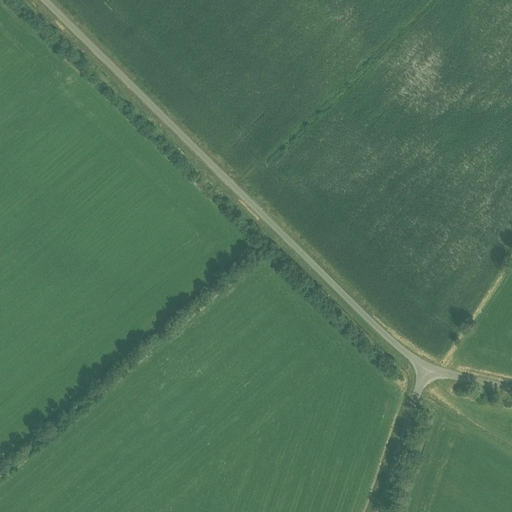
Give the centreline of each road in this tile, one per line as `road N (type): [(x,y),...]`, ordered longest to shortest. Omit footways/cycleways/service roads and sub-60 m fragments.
road 1 (unclassified): [(426,370),(44,0)]
road 2 (unclassified): [(376,511),(426,370)]
